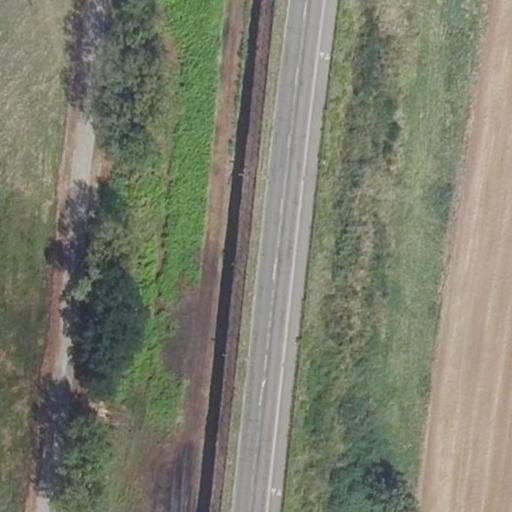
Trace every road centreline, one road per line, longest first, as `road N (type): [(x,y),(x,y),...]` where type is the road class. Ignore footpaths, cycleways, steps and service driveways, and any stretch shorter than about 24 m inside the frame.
road 1 (secondary): [(306,0),(248,511)]
road 2 (track): [(51,511),(97,0)]
